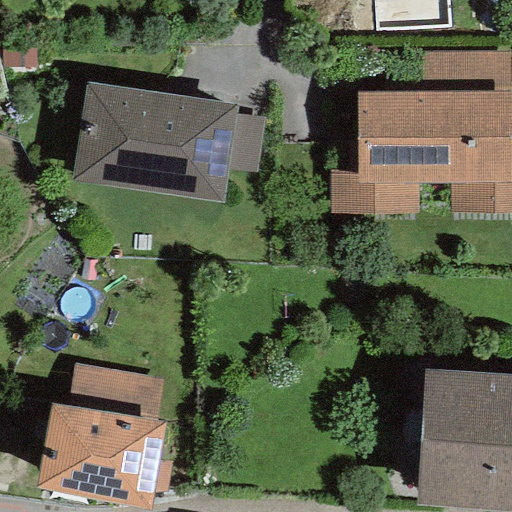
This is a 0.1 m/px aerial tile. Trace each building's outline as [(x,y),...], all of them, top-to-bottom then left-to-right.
[(420,53),(421,93),(509,93),(508,53),(420,53)] [(235,105),(85,83),(70,181),(220,203),(226,169),(233,115),(235,105)] [(421,93),(356,93),(356,171),(329,172),(330,214),(417,215),(416,183),(449,182),(449,214),(511,214),(509,93),(421,93)] [(263,119),(233,115),(226,169),(256,174),(263,119)] [(161,379),(73,363),(65,406),(50,404),(35,490),(148,509),(163,423),(154,422),(161,379)] [(511,511),(511,374),(422,370),(415,506),(511,511)]
